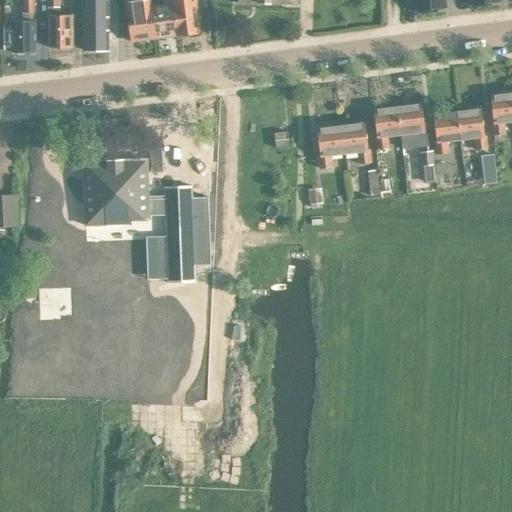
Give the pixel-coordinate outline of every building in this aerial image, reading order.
[(20,0),(21,19),(10,19),(10,23),(2,23),(2,48),(10,48),(10,50),(32,50),(32,0),(20,0)] [(44,0),(45,45),(46,45),(70,45),(70,13),(58,13),(57,0),(44,0)] [(82,0),(83,49),(108,49),(107,0),(82,0)] [(147,0),(123,0),(128,40),(152,37),(148,5),(147,0)] [(161,0),(162,3),(148,5),(152,37),(175,34),(170,0),(161,0)] [(170,0),(175,34),(198,31),(194,0),(170,0)] [(414,0),(415,10),(446,6),(445,0),(414,0)] [(502,122),(511,121),(511,92),(511,91),(488,94),(492,122),(490,122),(492,135),(503,133),(502,122)] [(419,102),(395,105),(398,135),(412,133),(414,144),(426,143),(425,130),(422,131),(419,102)] [(398,135),(395,105),(372,107),(375,136),(373,136),(375,149),(387,148),(385,136),(398,135)] [(480,107),(455,109),(459,140),(473,138),(474,149),(486,148),(484,135),(483,135),(480,107)] [(459,140),(455,109),(432,112),(435,142),(434,142),(435,153),(447,152),(446,141),(459,140)] [(362,121),(337,124),(341,154),(356,152),(358,163),(369,161),(368,149),(366,149),(362,121)] [(341,154),(337,124),(313,127),(317,156),(316,156),(318,168),(331,166),(329,155),(341,154)] [(274,148),(288,146),(286,131),(272,132),(274,148)] [(432,150),(418,151),(422,182),(436,181),(435,174),(433,164),(432,150)] [(481,156),(484,183),(496,182),(492,154),(481,156)] [(151,158),(87,159),(89,224),(134,223),(134,220),(153,219),(153,215),(152,197),(151,158)] [(443,162),(433,164),(435,174),(444,172),(443,162)] [(369,170),(371,195),(379,194),(377,169),(369,170)] [(387,177),(379,178),(381,190),(389,189),(387,177)] [(147,237),(148,279),(194,278),(193,265),(211,265),(209,197),(193,198),(192,186),(165,187),(166,196),(152,197),(153,215),(166,215),(166,237),(147,237)] [(320,188),(307,189),(309,203),(322,202),(320,188)] [(0,195),(0,225),(16,225),(14,194),(0,195)] [(55,345),(86,345),(86,319),(54,319),(55,345)]
